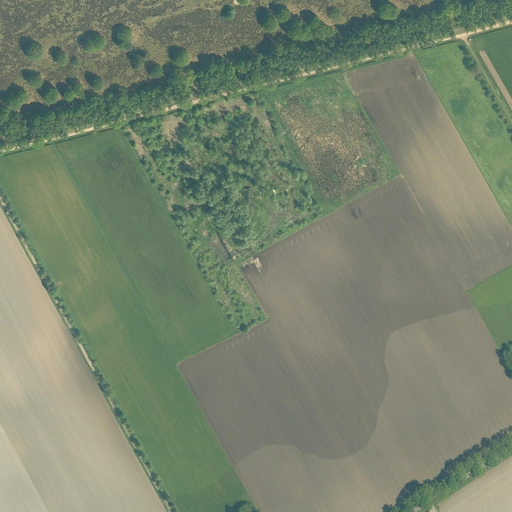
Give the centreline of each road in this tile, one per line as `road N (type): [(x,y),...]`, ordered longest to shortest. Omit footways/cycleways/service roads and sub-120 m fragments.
road 1 (track): [(0,151),(511,22)]
road 2 (track): [(0,196),(170,511)]
